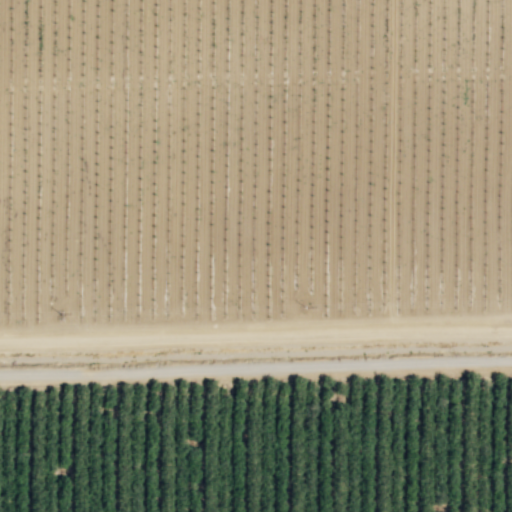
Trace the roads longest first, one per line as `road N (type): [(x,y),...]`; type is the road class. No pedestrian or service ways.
road 1 (track): [(511,324),(166,327),(165,0)]
road 2 (track): [(0,377),(511,360)]
road 3 (track): [(511,332),(0,345)]
road 4 (track): [(484,0),(482,333)]
